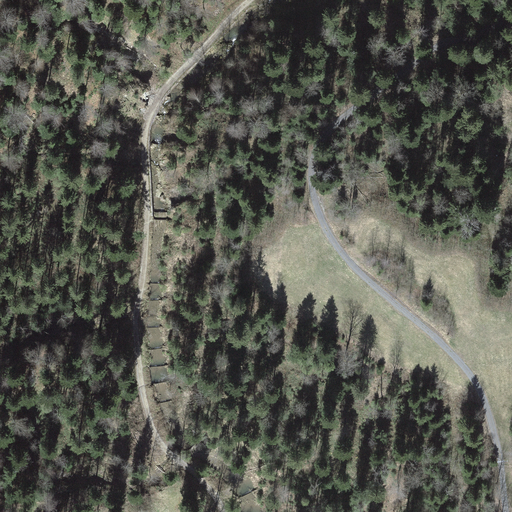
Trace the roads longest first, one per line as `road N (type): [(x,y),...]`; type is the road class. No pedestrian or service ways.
road 1 (track): [(509,0),(325,135),(313,169),(315,206),(334,246),(464,361),(481,388),(508,511)]
road 2 (track): [(224,511),(155,439),(138,382),(142,133),(157,98),(254,0)]
